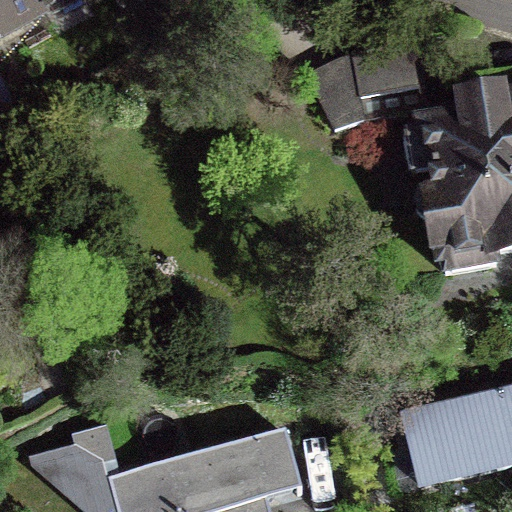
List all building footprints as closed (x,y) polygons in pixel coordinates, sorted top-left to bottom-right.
[(0,0),(0,40),(72,0),(0,0)] [(423,93),(415,49),(349,61),(305,82),(332,136),(362,127),(422,116),(418,94),(423,93)] [(0,130),(15,122),(0,93),(0,130)] [(511,98),(459,106),(459,109),(433,113),(435,130),(420,132),(420,135),(402,137),(410,180),(427,177),(430,194),(422,195),(417,199),(413,205),(413,212),(415,217),(419,221),(424,223),(429,224),(437,268),(441,267),(443,279),(493,270),(491,259),(511,254),(511,98)] [(418,493),(511,470),(511,403),(403,430),(406,443),(418,493)] [(102,470),(113,467),(104,432),(69,441),(72,452),(102,470)] [(293,476),(283,438),(119,482),(126,511),(265,511),(264,507),(269,488),(293,476)]
